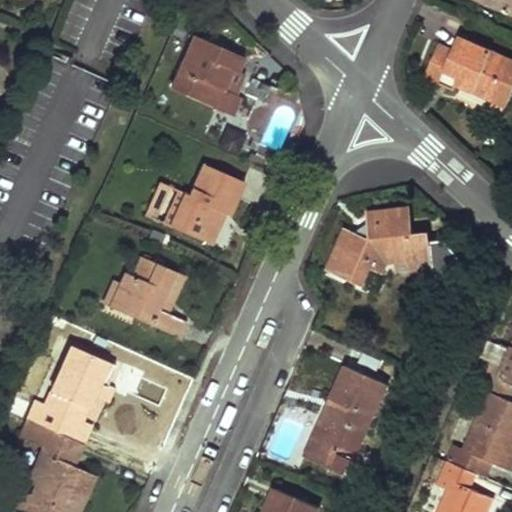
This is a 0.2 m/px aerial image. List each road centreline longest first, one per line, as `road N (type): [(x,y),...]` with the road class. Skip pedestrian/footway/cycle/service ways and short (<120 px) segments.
road 1 (residential): [(169,511),(358,87)]
road 2 (residential): [(511,223),(358,87)]
road 3 (residential): [(358,87),(258,0)]
